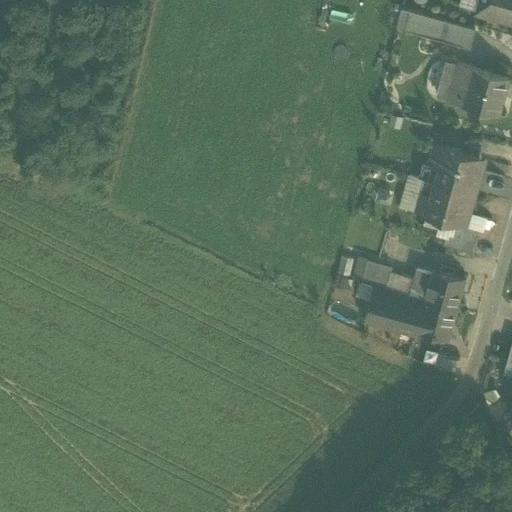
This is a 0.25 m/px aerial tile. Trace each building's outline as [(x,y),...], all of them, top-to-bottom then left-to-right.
[(511,0),(480,0),(477,12),(511,21),(511,0)] [(402,30),(468,47),(473,28),(408,10),(402,30)] [(460,101),(470,66),(455,62),(445,97),(460,101)] [(460,101),(495,111),(505,76),(470,66),(460,101)] [(431,180),(474,192),(477,178),(471,176),(476,154),(430,142),(425,161),(435,164),(431,180)] [(471,176),(477,178),(483,157),(476,154),(471,176)] [(474,192),(431,180),(428,193),(417,190),(412,209),(444,218),(458,222),(459,220),(464,200),(471,202),(474,192)] [(469,210),(471,202),(464,200),(459,220),(466,222),(469,210)] [(481,214),(469,210),(466,222),(459,220),(458,222),(444,218),(438,243),(472,252),(481,214)] [(338,273),(349,275),(353,258),(342,256),(338,273)] [(373,285),(408,296),(413,278),(391,271),(392,267),(367,260),(361,282),(373,285)] [(423,299),(432,269),(416,265),(413,278),(408,296),(423,299)] [(423,299),(457,309),(465,278),(432,269),(423,299)] [(415,330),(423,299),(408,296),(373,285),(363,321),(380,326),(381,321),(415,330)] [(448,339),(456,312),(457,309),(423,299),(415,330),(448,339)] [(511,354),(507,353),(502,370),(511,372),(511,354)]
